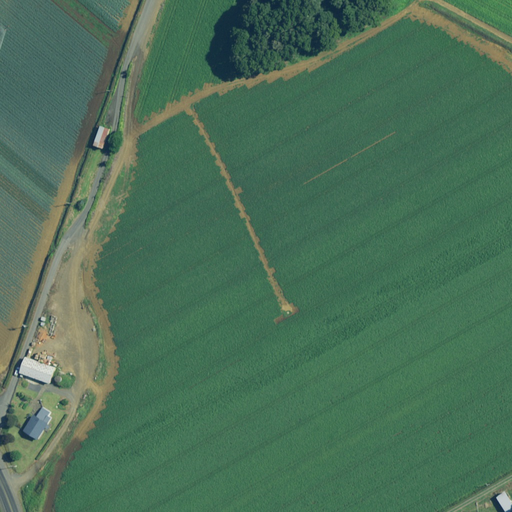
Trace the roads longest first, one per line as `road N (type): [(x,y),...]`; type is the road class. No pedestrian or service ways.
road 1 (unclassified): [(151,0),(111,108),(89,200),(59,255),(0,411)]
road 2 (unknown): [(64,250),(76,407),(31,482),(8,501)]
